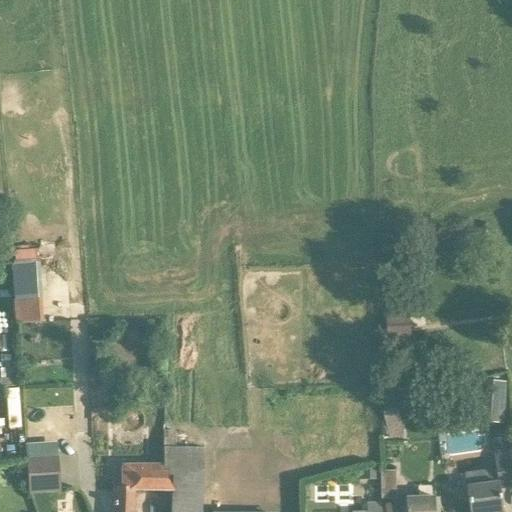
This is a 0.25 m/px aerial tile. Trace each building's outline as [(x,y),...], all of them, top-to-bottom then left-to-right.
[(41,300),(12,302),(13,325),(42,324),(41,300)] [(385,318),(386,345),(410,344),(409,317),(385,318)] [(476,410),(504,412),(506,383),(478,381),(476,410)] [(395,399),(380,402),(388,440),(403,437),(395,399)] [(495,439),(511,437),(510,426),(493,429),(495,439)] [(174,432),(162,432),(163,449),(174,449),(174,432)] [(511,488),(511,438),(511,437),(495,439),(491,440),(493,461),(495,461),(498,484),(466,489),(468,511),(502,511),(499,490),(511,488)] [(29,493),(59,491),(56,459),(26,461),(29,493)] [(152,468),(125,467),(126,489),(114,489),(113,511),(131,511),(133,493),(170,493),(171,468),(161,467),(152,468)] [(379,471),(358,472),(359,481),(370,480),(379,480),(379,471)] [(381,482),(381,500),(396,500),(395,471),(394,471),(379,471),(379,480),(370,480),(370,482),(381,482)] [(405,500),(405,511),(434,511),(434,499),(405,500)] [(201,511),(201,505),(170,503),(168,511),(201,511)] [(379,511),(380,503),(366,503),(365,511),(379,511)]
